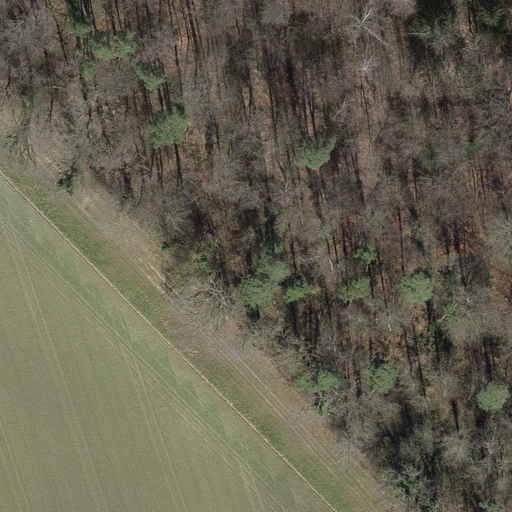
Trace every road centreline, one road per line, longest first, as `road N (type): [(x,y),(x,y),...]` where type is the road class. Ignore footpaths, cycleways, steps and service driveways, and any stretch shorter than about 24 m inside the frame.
road 1 (track): [(371,511),(0,108)]
road 2 (track): [(511,389),(474,356),(243,0)]
